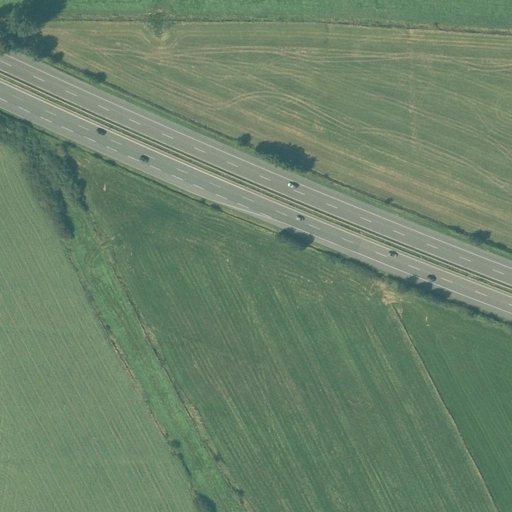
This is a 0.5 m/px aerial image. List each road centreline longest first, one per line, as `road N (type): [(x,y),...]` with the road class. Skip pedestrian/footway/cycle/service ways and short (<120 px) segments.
road 1 (motorway): [(0,88),(511,302)]
road 2 (motorway): [(511,269),(177,138),(0,57)]
road 3 (track): [(88,254),(233,511)]
